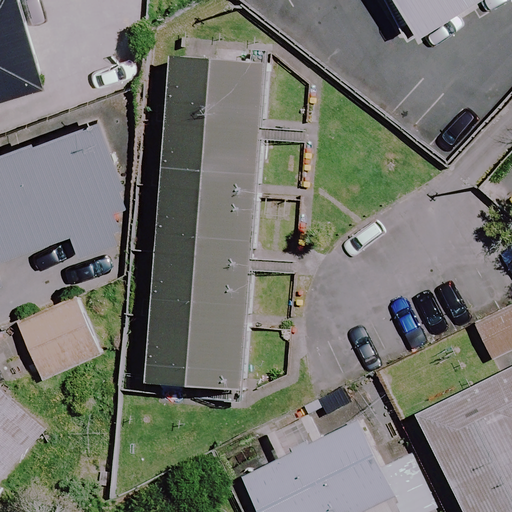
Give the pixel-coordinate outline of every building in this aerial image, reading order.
[(113,0),(0,0),(0,15),(12,52),(46,41),(41,24),(113,0)] [(469,0),(394,0),(415,33),(469,0)] [(124,75),(115,23),(60,32),(69,85),(124,75)] [(268,68),(179,61),(153,387),(243,394),(268,68)] [(75,258),(119,243),(110,217),(126,211),(93,119),(0,152),(0,288),(2,287),(0,281),(0,260),(67,236),(75,258)] [(103,359),(78,302),(18,327),(42,384),(103,359)] [(511,355),(511,307),(479,322),(498,362),(511,355)] [(511,511),(511,369),(436,405),(487,511),(511,511)] [(0,485),(49,433),(0,387),(0,485)] [(385,472),(363,426),(228,490),(237,509),(254,501),(259,511),(437,511),(440,511),(414,458),(385,472)]
